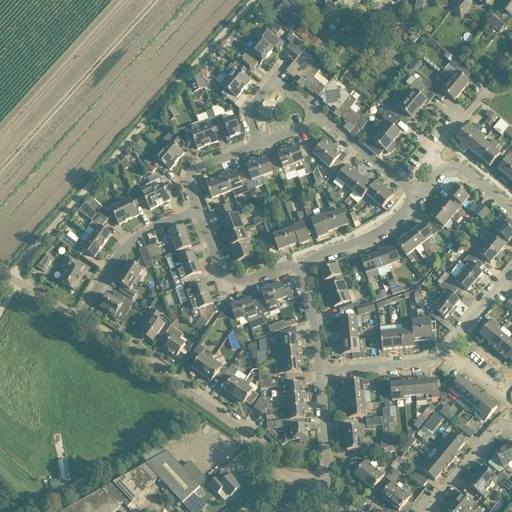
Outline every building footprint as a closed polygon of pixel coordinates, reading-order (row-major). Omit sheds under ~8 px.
[(286,0),(283,4),(275,12),(281,18),(290,26),(295,22),(299,25),(305,19),(301,15),(305,11),(293,0),(286,0)] [(389,23),(385,28),(385,31),(395,30),(395,25),(409,25),(408,20),(420,22),(423,2),(411,0),(408,18),(393,18),(389,23)] [(460,0),(460,2),(453,11),(461,18),(467,11),(462,6),(467,0),(480,0),(481,6),(492,6),(492,0),(460,0)] [(511,0),(507,0),(506,1),(492,21),(489,26),(500,34),(506,24),(501,21),(507,13),(511,17),(511,16),(511,0)] [(385,27),(385,28),(389,23),(384,18),(378,25),(383,30),(385,27)] [(266,30),(254,44),(268,56),(276,47),(279,49),(283,44),(278,40),(274,37),(281,28),(274,22),(267,31),(266,30)] [(355,44),(353,47),(361,53),(369,43),(353,31),(347,38),(355,44)] [(287,49),(293,53),(300,44),(291,36),(287,41),(291,44),(287,49)] [(315,37),(310,44),(317,50),(319,49),(320,50),(324,45),(315,37)] [(254,44),(238,63),(246,70),(250,73),(258,64),(260,65),(268,56),(254,44)] [(300,44),(293,53),(298,58),(306,49),(300,44)] [(220,49),(217,53),(222,58),(226,54),(220,49)] [(449,54),(445,58),(451,63),(454,59),(449,54)] [(441,75),(462,92),(470,83),(466,80),(472,74),(460,64),(454,59),(451,63),(448,66),(457,73),(454,77),(445,69),(441,75)] [(293,81),(298,85),(313,66),(306,60),(300,68),(294,62),(286,72),(294,79),(293,81)] [(467,60),(463,65),(467,69),(471,64),(467,60)] [(228,77),(227,77),(244,91),(251,82),(242,75),(246,70),(238,63),(236,62),(232,66),(233,67),(226,75),(228,77)] [(317,62),(313,66),(319,71),(323,67),(317,62)] [(313,66),(298,85),(302,89),(304,87),(312,94),(313,93),(318,97),(326,88),(314,79),(320,72),(319,71),(313,66)] [(203,69),(198,75),(199,76),(202,78),(204,76),(207,72),(205,71),(203,69)] [(454,101),(462,92),(441,75),(437,80),(446,87),(442,91),(454,101)] [(199,76),(191,85),(191,86),(194,93),(205,89),(199,76)] [(212,86),(199,76),(205,89),(212,86)] [(237,99),(244,91),(227,77),(221,85),(218,83),(214,88),(217,91),(224,97),(228,92),(237,99)] [(417,81),(428,91),(432,94),(437,88),(427,79),(424,81),(421,78),(418,82),(417,81)] [(408,94),(405,98),(420,110),(427,101),(423,98),(428,91),(417,81),(407,93),(408,94)] [(326,88),(318,97),(323,101),(322,102),(331,109),(329,111),(334,115),(350,96),(343,91),(341,93),(335,89),(336,87),(331,83),(327,87),(326,88)] [(353,92),(350,96),(356,102),(359,98),(353,92)] [(356,102),(350,96),(334,115),(339,119),(340,117),(349,124),(350,123),(355,127),(357,125),(363,117),(358,113),(356,115),(350,109),(356,102)] [(394,105),(388,112),(399,121),(404,114),(412,120),(415,122),(418,121),(422,115),(422,113),(420,110),(405,98),(401,102),(398,100),(394,105)] [(174,107),(164,113),(170,122),(179,116),(174,107)] [(199,124),(208,146),(218,143),(214,132),(220,130),(213,110),(207,112),(209,120),(199,124)] [(495,116),(490,111),(486,116),(489,118),(492,120),(495,116)] [(382,127),(379,131),(393,143),(400,134),(393,128),(399,121),(388,112),(382,119),(388,123),(384,129),(382,127)] [(222,115),(215,118),(220,130),(226,128),(230,138),(240,134),(234,118),(224,122),(222,115)] [(489,118),(485,123),(490,127),(494,122),(492,120),(489,118)] [(505,123),(501,120),(493,129),(497,132),(505,123)] [(197,150),(208,146),(199,124),(183,130),(184,133),(188,143),(194,140),(197,150)] [(469,124),(456,140),(462,144),(458,149),(464,154),(468,149),(473,154),(483,141),(486,138),(481,134),(484,129),(478,125),(475,129),(469,124)] [(350,133),(349,134),(354,138),(360,130),(362,129),(357,125),(355,127),(350,133)] [(395,145),(393,143),(379,131),(375,135),(377,137),(373,142),(370,140),(364,147),(376,156),(377,154),(380,156),(384,151),(385,152),(388,154),(391,154),(396,148),(395,145)] [(162,143),(158,147),(177,163),(184,154),(176,147),(180,142),(169,134),(162,143)] [(483,141),(473,154),(479,158),(475,162),(478,164),(496,142),(494,140),(489,146),(483,141)] [(304,145),(308,158),(311,156),(313,155),(321,162),(334,146),(330,143),(328,145),(324,142),(319,147),(312,142),(304,145)] [(490,168),(500,155),(495,151),(499,145),(496,142),(478,164),(481,167),(484,163),(490,168)] [(133,149),(138,153),(141,149),(137,145),(133,149)] [(286,147),(294,166),(296,172),(296,173),(306,170),(304,170),(306,176),(312,173),(306,158),(308,158),(304,145),(299,147),(298,146),(293,148),(292,145),(286,147)] [(151,155),(147,160),(158,169),(162,164),(170,171),(177,163),(158,147),(157,146),(150,155),(151,155)] [(334,146),(321,162),(334,172),(342,163),(338,159),(341,156),(337,152),(339,150),(334,146)] [(274,160),(279,175),(280,175),(282,181),(287,179),(286,176),(296,172),(293,166),(294,166),(286,147),(281,149),(282,152),(277,154),(279,158),(274,160)] [(262,177),(272,174),(274,177),(279,175),(274,160),(268,162),(267,158),(262,159),(261,156),(255,158),(262,177)] [(125,158),(120,163),(124,171),(130,168),(125,158)] [(242,172),(247,183),(250,191),(265,185),(262,177),(255,158),(250,160),(251,164),(246,165),(248,170),(242,172)] [(501,179),(504,181),(511,170),(511,160),(508,158),(498,170),(504,175),(501,179)] [(148,161),(146,164),(152,172),(156,168),(150,163),(148,161)] [(337,178),(345,186),(356,172),(348,165),(337,178)] [(225,173),(232,192),(243,188),(242,185),(247,183),(242,172),(237,174),(237,172),(232,174),(231,171),(225,173)] [(356,172),(345,186),(354,192),(364,179),(356,172)] [(216,180),(222,196),(232,192),(225,173),(220,175),(221,178),(216,180)] [(150,184),(160,206),(170,201),(166,191),(171,189),(165,176),(150,184)] [(321,178),(315,180),(318,188),(322,187),(325,182),(321,178)] [(364,179),(354,192),(362,199),(366,195),(373,186),(364,179)] [(212,200),(222,196),(216,180),(203,185),(205,190),(208,189),(212,200)] [(366,195),(374,202),(385,188),(376,181),(373,186),(366,195)] [(134,191),(140,204),(146,201),(150,211),(160,206),(150,184),(134,191)] [(448,195),(451,198),(462,206),(469,198),(461,190),(463,188),(458,184),(448,195)] [(327,192),(335,198),(338,195),(330,188),(327,192)] [(385,188),(374,202),(383,209),(393,195),(385,188)] [(121,205),(129,221),(139,216),(134,206),(140,204),(134,191),(128,194),(131,200),(121,205)] [(91,198),(86,204),(91,209),(92,208),(92,209),(106,222),(112,216),(91,198)] [(434,205),(451,220),(456,224),(461,218),(456,214),(462,206),(451,198),(448,202),(445,200),(440,205),(436,202),(434,205)] [(473,213),(478,217),(485,208),(481,204),(473,213)] [(119,226),(129,221),(121,205),(111,210),(119,226)] [(217,209),(219,215),(231,210),(229,205),(217,209)] [(433,219),(429,224),(439,232),(440,233),(451,220),(434,205),(431,208),(435,211),(430,217),(433,219)] [(333,208),(331,209),(338,229),(340,229),(348,226),(342,210),(335,213),(333,208)] [(485,208),(478,217),(483,221),(490,212),(485,208)] [(92,222),(84,233),(103,247),(111,235),(102,228),(106,222),(92,209),(88,215),(91,218),(90,220),(92,222)] [(329,215),(322,218),(328,233),(338,229),(331,209),(327,210),(329,215)] [(221,220),(233,216),(231,210),(219,215),(221,220)] [(310,210),(305,211),(309,222),(311,221),(313,225),(311,226),(313,233),(315,232),(318,239),(329,235),(328,233),(322,218),(322,216),(313,219),(310,210)] [(301,224),(293,227),(293,229),(299,244),(300,246),(310,242),(308,235),(310,234),(308,227),(305,228),(304,224),(306,223),(302,212),(297,214),(301,224)] [(358,222),(355,213),(350,214),(354,224),(358,222)] [(222,234),(223,238),(245,230),(239,214),(233,216),(225,219),(227,224),(224,226),(226,233),(222,234)] [(256,226),(265,223),(263,216),(253,219),(256,226)] [(495,231),(506,240),(509,242),(511,238),(511,228),(511,230),(502,222),(495,231)] [(414,225),(411,227),(428,249),(432,247),(428,242),(427,241),(433,237),(439,232),(429,224),(425,227),(423,224),(417,229),(414,225)] [(174,226),(162,230),(163,235),(169,233),(173,242),(187,237),(183,226),(175,229),(174,226)] [(285,226),(281,227),(289,248),(299,244),(293,229),(287,231),(285,226)] [(289,248),(281,227),(279,228),(280,233),(273,236),(279,251),(289,248)] [(411,233),(406,237),(416,250),(421,246),(422,247),(423,248),(425,251),(428,249),(411,227),(408,229),(411,233)] [(245,230),(223,238),(224,241),(229,240),(232,247),(232,246),(234,252),(250,246),(245,230)] [(484,244),(501,259),(504,256),(500,253),(505,247),(502,245),(506,240),(495,231),(484,244)] [(61,233),(55,239),(58,241),(69,248),(80,256),(84,251),(95,258),(103,247),(84,233),(77,244),(63,234),(61,233)] [(173,242),(176,252),(177,253),(189,248),(191,247),(187,237),(173,242)] [(397,238),(394,240),(400,248),(412,263),(414,261),(410,254),(416,250),(406,237),(400,242),(397,238)] [(275,249),(272,239),(271,238),(265,240),(269,251),(275,249)] [(151,246),(157,260),(162,258),(156,244),(151,246)] [(472,252),(470,255),(483,266),(484,266),(488,262),(491,264),(495,258),(499,262),(501,259),(484,244),(476,255),(472,252)] [(146,248),(151,262),(157,260),(151,246),(146,248)] [(234,253),(233,253),(235,260),(236,259),(239,266),(245,264),(248,263),(247,260),(254,257),(250,246),(234,252),(234,253)] [(151,263),(151,262),(146,248),(139,250),(145,265),(151,263)] [(170,254),(176,271),(183,269),(197,263),(193,252),(190,254),(189,248),(177,253),(176,252),(170,254)] [(383,250),(388,266),(400,262),(395,249),(388,251),(387,249),(383,250)] [(379,255),(373,257),(377,270),(379,274),(379,276),(391,272),(388,266),(383,250),(378,252),(379,255)] [(46,254),(35,267),(45,273),(53,259),(46,254)] [(466,267),(462,271),(477,284),(480,281),(478,279),(483,274),(479,271),(483,266),(470,255),(462,264),(466,267)] [(84,267),(68,257),(61,268),(66,271),(59,282),(75,291),(84,276),(80,274),(84,267)] [(365,257),(360,259),(366,274),(367,278),(379,274),(377,270),(373,257),(366,259),(365,257)] [(355,271),(361,268),(356,258),(350,260),(355,271)] [(325,282),(328,281),(341,276),(337,265),(336,266),(335,261),(324,265),(325,266),(319,268),(325,282)] [(129,262),(123,272),(138,282),(141,278),(139,276),(143,271),(129,262)] [(183,269),(176,271),(182,286),(200,280),(198,275),(201,274),(197,263),(183,269)] [(442,278),(451,286),(455,281),(468,292),(472,287),(474,288),(477,284),(462,271),(456,279),(450,274),(448,276),(445,273),(442,278)] [(136,287),(138,282),(123,272),(116,282),(122,286),(119,291),(127,297),(132,300),(136,295),(130,291),(133,285),(136,287)] [(325,296),(326,300),(347,292),(341,276),(328,281),(330,287),(327,288),(329,295),(325,296)] [(445,292),(439,300),(455,312),(458,308),(456,307),(460,302),(452,295),(456,290),(457,292),(458,291),(451,286),(442,278),(437,283),(440,285),(439,287),(445,292)] [(184,292),(188,303),(209,295),(205,284),(202,285),(200,280),(182,287),(184,292)] [(394,280),(388,283),(392,295),(393,296),(399,294),(405,291),(403,286),(397,289),(394,280)] [(277,302),(287,299),(288,301),(294,299),(290,288),(284,290),(282,283),(271,287),(277,302)] [(258,300),(264,315),(269,313),(269,314),(280,310),(277,302),(271,287),(261,291),(263,298),(258,300)] [(167,292),(170,301),(178,299),(175,289),(167,292)] [(347,292),(326,300),(328,303),(332,302),(335,309),(338,307),(340,313),(354,309),(359,307),(358,302),(356,302),(352,304),(347,292)] [(119,294),(116,300),(107,295),(100,308),(106,311),(105,313),(114,319),(119,311),(124,314),(127,308),(130,309),(134,303),(119,294)] [(194,300),(188,303),(191,314),(192,314),(194,318),(200,315),(201,319),(196,328),(202,332),(208,323),(213,315),(210,306),(213,305),(209,295),(194,300)] [(252,299),(241,303),(247,318),(249,324),(251,330),(267,324),(265,318),(264,315),(258,300),(253,302),(252,299)] [(423,300),(418,306),(436,321),(440,316),(445,319),(450,314),(451,316),(455,312),(439,300),(432,308),(423,300)] [(147,301),(142,307),(147,310),(151,304),(147,301)] [(232,309),(226,312),(229,319),(233,330),(249,324),(247,318),(241,303),(231,307),(232,309)] [(359,317),(375,311),(373,303),(356,308),(359,317)] [(226,312),(225,308),(219,318),(221,319),(227,320),(227,319),(229,319),(226,312)] [(163,317),(157,314),(151,309),(146,317),(141,325),(146,329),(142,335),(153,342),(164,326),(160,322),(163,317)] [(171,313),(169,317),(175,321),(178,317),(171,313)] [(425,320),(424,314),(417,314),(418,321),(412,321),(412,326),(412,330),(413,340),(425,339),(426,342),(433,341),(432,332),(436,332),(435,323),(431,324),(431,319),(425,320)] [(339,326),(339,331),(357,329),(356,317),(341,318),(342,325),(339,326)] [(285,329),(288,328),(297,324),(295,319),(283,323),(285,329)] [(483,327),(479,332),(481,334),(480,336),(489,343),(500,330),(501,329),(498,326),(492,321),(485,329),(483,327)] [(170,340),(166,347),(164,350),(176,358),(181,352),(183,349),(185,345),(179,341),(183,335),(171,327),(165,336),(170,340)] [(280,338),(275,339),(276,351),(283,350),(302,348),(298,348),(298,342),(301,342),(301,336),(296,336),(295,328),(280,334),(280,338)] [(339,331),(341,343),(358,341),(358,335),(361,334),(360,329),(357,329),(339,331)] [(490,344),(488,345),(497,352),(508,339),(500,332),(501,331),(502,329),(501,329),(500,330),(489,343),(490,344)] [(412,330),(403,331),(404,348),(414,347),(413,340),(412,330)] [(403,331),(392,332),(393,349),(404,348),(403,331)] [(392,332),(381,333),(382,351),(393,349),(392,332)] [(511,341),(508,339),(497,352),(506,360),(511,352),(511,341)] [(359,352),(358,341),(341,343),(343,343),(344,349),(341,350),(342,355),(352,354),(353,360),(364,359),(363,352),(359,352)] [(256,343),(248,346),(248,350),(252,352),(257,351),(256,343)] [(199,346),(190,359),(196,363),(192,369),(202,376),(211,363),(201,356),(205,350),(199,346)] [(283,350),(285,362),(303,360),(299,360),(299,354),(302,354),(302,348),(283,350)] [(211,363),(202,376),(212,382),(216,377),(221,381),(223,378),(229,370),(223,366),(213,359),(212,360),(211,363)] [(304,366),(303,360),(285,362),(282,362),(276,363),(278,375),(291,374),(301,373),(300,366),(304,366)] [(226,396),(232,400),(244,382),(240,379),(239,382),(234,378),(239,371),(232,366),(229,370),(223,378),(230,383),(224,391),(227,392),(226,394),(226,396)] [(345,390),(346,395),(364,393),(364,386),(368,386),(367,378),(361,378),(362,381),(347,382),(348,389),(345,390)] [(469,386),(460,378),(449,391),(458,399),(460,397),(469,386)] [(287,379),(269,381),(270,387),(278,387),(279,397),(288,396),(303,395),(302,389),(306,388),(305,382),(295,383),(287,384),(287,379)] [(425,379),(413,380),(415,398),(416,397),(417,402),(427,401),(427,400),(425,381),(425,379)] [(438,379),(425,381),(427,400),(432,399),(432,400),(440,399),(438,387),(442,387),(441,381),(438,381),(438,379)] [(413,380),(402,381),(402,383),(403,399),(415,398),(413,380)] [(234,398),(232,400),(238,404),(240,402),(244,404),(245,402),(251,406),(258,396),(254,393),(252,392),(253,391),(247,388),(249,385),(244,382),(234,398)] [(400,384),(391,384),(392,394),(392,402),(404,401),(403,399),(402,383),(400,384)] [(469,386),(460,397),(468,403),(479,390),(471,384),(469,386)] [(488,400),(489,399),(479,390),(468,403),(478,411),(487,400),(488,400)] [(346,395),(347,406),(365,405),(364,393),(346,395)] [(288,396),(289,408),(304,407),(303,401),(307,400),(306,394),(303,395),(288,396)] [(254,408),(258,411),(265,402),(260,398),(259,400),(254,408)] [(478,411),(475,415),(485,423),(497,408),(488,400),(487,400),(478,411)] [(265,402),(258,411),(263,415),(266,414),(266,411),(272,410),(272,407),(265,402)] [(365,405),(347,406),(347,407),(349,407),(350,413),(347,413),(348,419),(367,417),(366,410),(374,409),(373,404),(365,405)] [(414,426),(418,430),(436,408),(431,405),(414,426)] [(289,408),(290,421),(294,420),(305,419),(305,413),(308,412),(308,406),(304,407),(289,408)] [(391,418),(388,418),(390,435),(390,436),(391,439),(396,439),(395,424),(394,424),(394,418),(397,417),(396,407),(390,408),(391,418)] [(453,416),(443,408),(440,413),(449,421),(453,416)] [(444,420),(435,413),(421,431),(429,437),(433,433),(444,420)] [(366,420),(367,428),(383,426),(382,419),(366,420)] [(295,426),(294,420),(290,421),(267,423),(268,430),(291,427),(292,441),(299,440),(300,443),(308,443),(307,428),(310,428),(309,425),(295,426)] [(464,432),(465,433),(468,428),(467,428),(461,422),(457,427),(464,432)] [(345,427),(346,439),(363,438),(362,432),(365,431),(364,426),(362,426),(345,427)] [(475,434),(468,428),(465,433),(471,438),(475,434)] [(444,442),(458,453),(465,444),(452,433),(444,442)] [(412,437),(406,444),(410,448),(416,441),(412,437)] [(363,444),(363,438),(346,439),(347,451),(364,449),(367,449),(366,443),(363,444)] [(442,441),(436,448),(440,451),(440,452),(439,452),(452,463),(455,460),(459,454),(458,453),(444,442),(444,443),(442,441)] [(405,455),(410,448),(406,444),(400,451),(405,455)] [(388,447),(383,449),(386,457),(390,453),(395,452),(393,446),(388,447)] [(511,459),(505,447),(495,453),(504,470),(509,467),(508,465),(511,463),(511,459)] [(434,449),(427,457),(429,458),(432,461),(444,471),(445,472),(449,467),(452,463),(439,452),(434,449)] [(147,465),(159,478),(166,486),(184,470),(168,452),(147,465)] [(429,458),(420,469),(435,481),(443,471),(429,458)] [(61,480),(70,480),(70,460),(60,460),(61,480)] [(355,475),(363,483),(375,469),(370,465),(371,464),(367,460),(365,462),(355,475)] [(401,465),(398,470),(402,473),(405,469),(408,465),(403,461),(400,465),(401,465)] [(108,486),(127,508),(159,478),(147,465),(108,486)] [(476,476),(490,487),(494,483),(495,484),(498,480),(497,478),(484,467),(476,476)] [(375,469),(363,483),(373,490),(383,477),(385,475),(381,471),(379,473),(375,469)] [(200,488),(184,470),(166,486),(182,504),(200,488)] [(411,478),(415,481),(423,488),(428,481),(416,472),(411,478)] [(218,477),(209,486),(217,494),(223,489),(231,497),(241,487),(242,486),(237,480),(236,482),(230,476),(223,483),(218,477)] [(486,492),(490,487),(476,476),(469,486),(477,492),(482,496),(483,496),(484,498),(487,494),(486,492)] [(501,480),(499,483),(509,491),(511,488),(511,486),(511,484),(503,477),(501,480)] [(395,479),(381,497),(390,504),(401,491),(396,487),(400,483),(395,479)] [(103,489),(62,511),(113,511),(123,503),(127,508),(108,486),(103,489)] [(401,491),(390,504),(399,511),(410,498),(411,496),(407,493),(405,495),(401,491)] [(417,497),(421,503),(429,498),(425,492),(417,497)] [(462,494),(455,503),(466,511),(476,511),(480,508),(476,504),(462,494)] [(187,509),(189,511),(202,511),(193,502),(187,509)] [(466,511),(455,503),(448,511),(466,511)] [(498,503),(491,511),(492,511),(502,511),(504,508),(498,503)]
